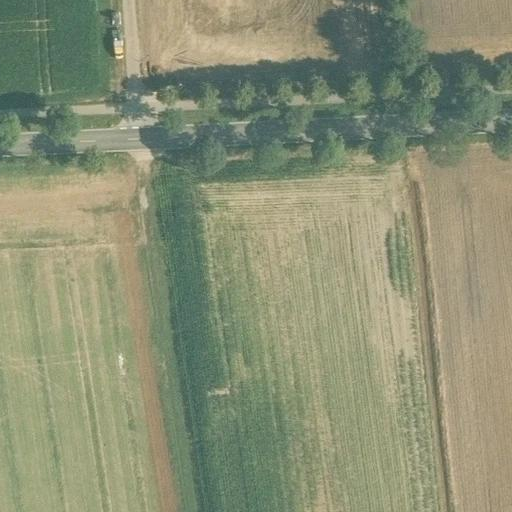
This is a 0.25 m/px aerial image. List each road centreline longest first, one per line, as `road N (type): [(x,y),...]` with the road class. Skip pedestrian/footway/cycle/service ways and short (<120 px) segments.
road 1 (track): [(129,0),(139,139),(194,511)]
road 2 (tertiary): [(0,146),(511,120)]
